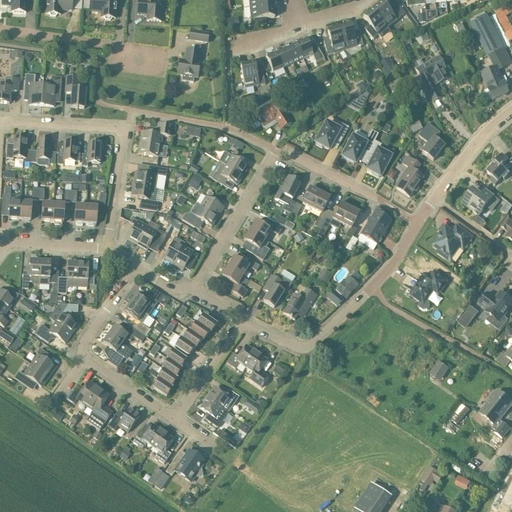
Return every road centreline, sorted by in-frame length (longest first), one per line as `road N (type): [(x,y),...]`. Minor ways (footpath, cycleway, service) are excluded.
road 1 (residential): [(244,320),(307,348),(387,274),(434,199)]
road 2 (residential): [(108,245),(125,130),(0,120)]
road 3 (residential): [(164,54),(0,29)]
road 4 (residential): [(194,288),(275,149)]
road 5 (residential): [(176,420),(244,320)]
road 6 (residential): [(434,199),(460,159),(511,109)]
